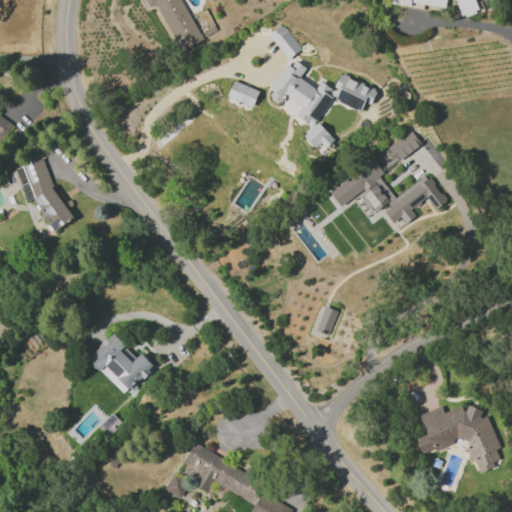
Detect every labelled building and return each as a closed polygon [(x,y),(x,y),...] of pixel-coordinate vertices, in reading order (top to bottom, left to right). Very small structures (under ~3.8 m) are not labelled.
[(183,0),(205,40),(181,53),(153,0),(183,0)] [(448,0),(447,9),(413,1),(411,8),(395,5),(396,0),(448,0)] [(457,0),(477,0),(482,11),(464,17),(457,0)] [(267,34),(287,58),(300,48),(280,24),(267,34)] [(376,90),(348,78),(347,76),(340,73),(333,88),(320,83),(315,86),(299,79),(304,66),(293,61),(277,72),(270,89),(272,91),(269,98),(280,103),(284,93),(289,100),(300,105),(295,117),(310,123),(304,136),(312,148),(318,143),(325,146),(332,141),(322,125),(317,123),(328,97),(359,111),(363,101),(370,104),(376,90)] [(258,90),(232,80),(226,96),(253,106),(258,90)] [(0,142),(13,127),(0,115),(0,142)] [(395,162),(420,144),(409,129),(385,148),(395,162)] [(25,201),(37,197),(47,229),(67,223),(46,157),(14,167),(25,201)] [(328,191),(339,206),(360,191),(375,212),(381,207),(392,222),(400,217),(404,223),(414,216),(410,209),(426,197),(434,209),(445,201),(426,174),(393,197),(378,175),(382,173),(372,160),(328,191)] [(337,311),(324,306),(314,330),(327,335),(337,311)] [(87,358),(127,398),(156,369),(140,353),(136,357),(111,333),(87,358)] [(497,448),(487,415),(478,418),(481,410),(466,406),(464,415),(461,406),(442,412),(440,406),(418,414),(425,434),(415,438),(421,453),(432,450),(431,449),(461,440),(468,441),(466,450),(470,461),(474,462),(477,472),(491,468),(493,461),(498,459),(494,449),(497,448)] [(288,511),(292,505),(242,479),(246,471),(192,443),(182,462),(199,471),(192,484),(207,491),(212,482),(253,503),(248,511),(288,511)] [(187,482),(172,474),(163,490),(179,498),(187,482)]
